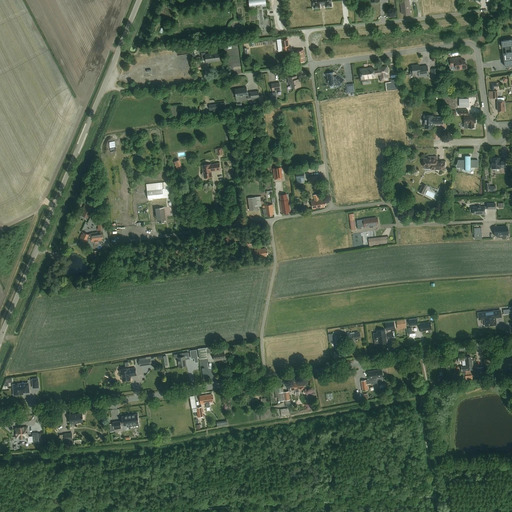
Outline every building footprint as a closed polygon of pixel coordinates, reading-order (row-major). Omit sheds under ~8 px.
[(266,7),(265,0),(248,0),(250,7),(250,9),(256,8),(256,5),(261,4),(262,7),(266,7)] [(312,0),(314,8),(320,8),(320,4),(325,3),(325,7),(332,6),(330,0),(312,0)] [(409,0),(400,0),(402,14),(404,14),(404,15),(409,15),(409,13),(411,13),(409,0)] [(288,38),(281,39),(282,51),(284,51),(289,50),(288,38)] [(511,51),(511,46),(511,45),(511,39),(501,41),(502,47),(505,47),(506,53),(503,53),(505,66),(511,65),(511,51)] [(304,56),(303,49),(295,50),(296,57),(297,57),(298,62),(304,61),(304,56)] [(206,63),(220,61),(219,52),(205,54),(205,53),(201,53),(202,61),(206,60),(206,63)] [(466,60),(462,61),(461,58),(450,59),(451,66),(456,65),(456,70),(461,70),(461,69),(467,68),(466,60)] [(424,75),(429,74),(427,66),(420,67),(419,65),(412,66),(412,69),(411,69),(410,70),(410,71),(411,75),(419,74),(419,77),(424,76),(424,75)] [(388,73),(387,67),(378,68),(379,71),(374,71),(373,68),(360,69),(361,79),(375,78),(374,75),(379,74),(379,75),(380,75),(381,81),(388,80),(387,73),(388,73)] [(335,73),(327,74),(329,85),(339,83),(340,85),(344,80),(337,74),(337,75),(335,73)] [(297,76),(288,77),(289,84),(291,84),(292,88),(301,87),(300,81),(297,81),(297,76)] [(272,91),(280,90),(279,83),(271,83),(272,91)] [(347,90),(345,90),(346,93),(354,92),(353,84),(346,85),(347,90)] [(247,88),(235,89),(236,97),(248,96),(248,99),(259,98),(258,91),(250,92),(247,93),(247,88)] [(221,113),(220,109),(226,109),(225,103),(209,105),(210,110),(213,110),(214,114),(221,113)] [(468,115),(468,110),(459,110),(459,115),(464,115),(464,128),(474,128),(474,123),(475,123),(475,115),(468,115)] [(442,124),(442,117),(433,117),(433,116),(424,116),(424,128),(433,128),(433,124),(442,124)] [(465,157),(465,155),(474,155),(474,148),(460,148),(460,153),(462,153),(462,157),(465,157)] [(478,167),(478,160),(471,160),(471,156),(465,156),(465,160),(458,160),(459,160),(459,168),(465,168),(465,171),(471,171),(471,167),(478,167)] [(431,169),(431,170),(445,170),(445,161),(437,161),(437,157),(432,157),(432,158),(423,158),(423,167),(425,167),(425,169),(431,169)] [(491,158),(492,169),(500,168),(506,167),(506,160),(502,160),(502,161),(500,161),(499,158),(491,158)] [(202,165),(203,170),(203,173),(202,174),(202,176),(203,176),(204,176),(204,178),(212,177),(211,171),(220,170),(219,163),(210,165),(210,164),(202,165)] [(282,179),(281,168),(273,169),(274,180),(282,179)] [(298,184),(305,183),(304,173),(296,174),(296,179),(297,179),(298,184)] [(165,182),(146,184),(148,200),(163,198),(162,189),(166,188),(169,188),(168,181),(165,182)] [(323,199),(319,200),(318,195),(314,196),(315,201),(312,201),(313,209),(324,207),(324,206),(326,205),(325,201),(323,201),(323,199)] [(247,198),(249,211),(258,210),(257,207),(261,207),(260,196),(247,198)] [(288,212),(290,212),(288,200),(280,201),(282,213),(284,213),(284,214),(288,213),(288,212)] [(92,213),(95,208),(85,204),(84,206),(85,210),(83,214),(85,216),(85,217),(88,218),(90,212),(92,213)] [(273,211),(274,211),(273,204),(262,206),(263,210),(264,216),(268,215),(268,216),(273,216),(272,214),(273,214),(273,211)] [(495,209),(495,204),(487,204),(488,206),(481,207),(480,206),(478,206),(477,207),(473,207),(473,214),(480,214),(480,215),(485,214),(485,209),(495,209)] [(166,221),(164,208),(156,209),(158,222),(159,222),(159,223),(164,223),(164,221),(166,221)] [(97,231),(104,230),(103,217),(96,218),(97,231)] [(357,220),(359,229),(361,229),(361,227),(364,226),(364,227),(377,225),(377,224),(378,224),(378,219),(376,219),(376,218),(357,220)] [(506,228),(506,226),(494,227),(494,236),(497,236),(497,238),(502,237),(502,235),(508,235),(508,228),(506,228)] [(82,232),(79,240),(86,243),(87,242),(87,241),(87,239),(88,239),(91,239),(91,242),(95,241),(95,243),(98,243),(98,241),(102,240),(101,239),(103,239),(103,234),(101,234),(101,232),(90,234),(89,234),(88,234),(82,232)] [(380,238),(369,239),(369,246),(376,246),(375,245),(377,245),(377,243),(380,243),(380,238)] [(268,254),(267,250),(266,250),(265,248),(255,250),(255,248),(251,249),(252,252),(255,252),(256,258),(262,257),(262,258),(267,257),(266,255),(268,254)] [(501,317),(501,310),(494,311),(494,314),(485,315),(484,312),(478,313),(479,319),(485,318),(485,323),(485,326),(489,325),(496,324),(495,318),(501,317)] [(394,321),(385,323),(386,330),(395,328),(394,321)] [(421,331),(426,331),(426,330),(431,329),(431,322),(420,324),(421,331)] [(387,342),(385,330),(377,331),(377,333),(373,333),(374,338),(378,338),(379,344),(387,342)] [(359,338),(361,338),(360,334),(358,334),(358,332),(347,334),(348,341),(357,340),(359,339),(359,338)] [(207,357),(206,353),(205,347),(197,349),(199,358),(207,357)] [(214,361),(222,360),(222,358),(225,357),(224,351),(213,353),(214,361)] [(190,359),(189,353),(183,353),(183,356),(178,357),(179,367),(187,366),(186,360),(190,359)] [(461,376),(472,375),(471,372),(470,372),(470,370),(473,370),(472,358),(471,358),(471,356),(466,357),(466,359),(465,359),(466,366),(461,366),(462,373),(461,373),(461,376)] [(130,380),(130,376),(136,375),(135,368),(129,369),(120,370),(121,375),(121,376),(122,382),(130,380)] [(362,391),(367,390),(366,385),(378,383),(377,379),(383,378),(382,370),(368,372),(369,380),(361,381),(362,391)] [(302,388),(304,388),(303,383),(302,383),(302,382),(290,383),(291,391),(295,391),(295,392),(299,392),(299,390),(303,390),(302,388)] [(15,395),(20,394),(20,393),(29,392),(28,384),(14,385),(14,391),(13,391),(14,394),(15,395)] [(289,391),(275,393),(276,398),(278,397),(278,401),(285,400),(289,400),(290,400),(289,391)] [(212,396),(211,395),(200,396),(201,404),(206,403),(206,406),(210,406),(210,403),(212,402),(212,401),(214,401),(213,396),(212,396)] [(281,409),(282,416),(289,415),(288,408),(281,409)] [(83,422),(83,420),(82,413),(69,415),(70,423),(83,422)] [(137,414),(122,416),(123,425),(128,425),(139,423),(137,414)] [(122,430),(120,421),(113,422),(114,431),(122,430)] [(28,437),(27,428),(16,429),(17,438),(28,437)]
